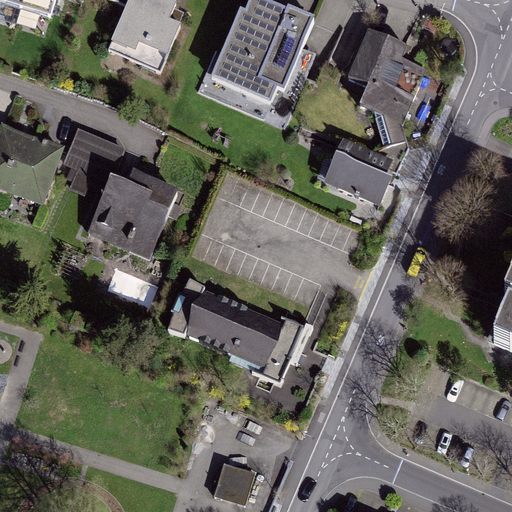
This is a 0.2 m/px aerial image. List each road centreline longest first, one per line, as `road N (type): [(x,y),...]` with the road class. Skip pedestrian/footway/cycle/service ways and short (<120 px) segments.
road 1 (residential): [(333,442),(485,82)]
road 2 (residential): [(333,442),(493,511)]
road 3 (unclassified): [(0,81),(109,118),(142,139)]
